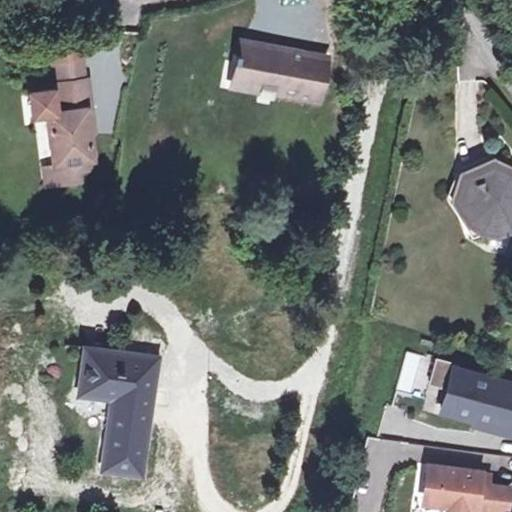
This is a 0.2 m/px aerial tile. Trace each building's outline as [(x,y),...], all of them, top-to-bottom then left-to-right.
[(56,57),(58,80),(90,76),(85,33),(53,37),(56,57)] [(246,86),(273,93),(276,82),(292,86),(289,97),(337,111),(350,65),(257,41),(246,86)] [(48,114),(53,165),(94,159),(92,134),(89,109),(96,108),(92,76),(90,76),(58,80),(56,80),(57,87),(30,90),(33,116),(48,114)] [(273,93),(289,97),(292,86),(276,82),(273,93)] [(99,134),(96,108),(89,109),(92,134),(99,134)] [(94,159),(53,165),(44,166),(47,189),(82,185),(82,174),(96,171),(94,159)] [(511,169),(496,164),(466,174),(456,203),(472,203),(482,234),(498,237),(511,235),(511,169)] [(154,355),(84,347),(78,400),(106,403),(98,469),(141,474),(154,355)] [(511,398),(511,389),(449,372),(439,409),(504,427),(511,398)] [(477,473),(426,466),(421,504),(460,509),(459,511),(502,511),(506,490),(481,486),(475,486),(476,476),(477,473)]
